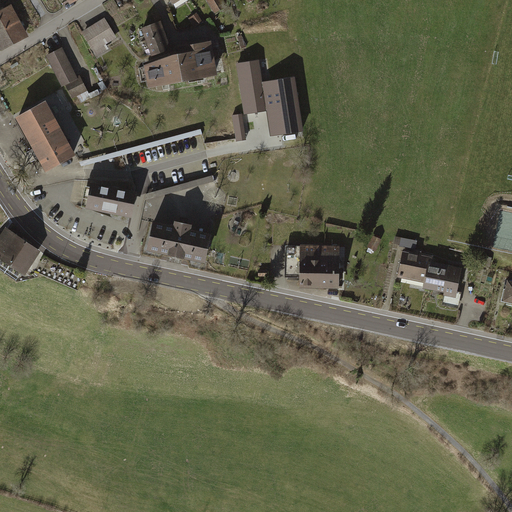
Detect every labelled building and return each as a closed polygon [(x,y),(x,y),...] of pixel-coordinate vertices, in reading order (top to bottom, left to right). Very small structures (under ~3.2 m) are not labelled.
[(53,0),(59,10),(76,0),(53,0)] [(227,5),(223,0),(206,0),(214,13),(227,5)] [(11,5),(0,10),(0,49),(1,52),(29,37),(11,5)] [(202,22),(196,13),(188,18),(194,27),(202,22)] [(104,18),(82,32),(97,57),(109,49),(106,45),(117,38),(104,18)] [(159,26),(135,34),(144,59),(168,51),(159,26)] [(178,59),(141,68),(145,91),(211,81),(203,45),(176,50),(178,59)] [(77,77),(62,48),(46,56),(62,87),(66,86),(72,99),(77,96),(87,91),(80,76),(77,77)] [(259,60),(236,64),(245,115),(267,112),(271,138),(305,133),(297,78),(263,83),(259,60)] [(87,91),(77,96),(81,104),(100,94),(98,90),(89,94),(87,91)] [(46,102),(15,118),(46,173),(76,157),(46,102)] [(239,113),(233,115),(238,141),(244,140),(239,113)] [(213,176),(146,194),(145,200),(215,181),(213,176)] [(90,183),(84,207),(129,217),(134,193),(90,183)] [(153,220),(147,249),(205,262),(211,234),(190,229),(191,224),(174,220),(173,224),(153,220)] [(5,229),(0,236),(0,260),(25,277),(41,252),(5,229)] [(395,244),(416,248),(418,241),(397,237),(395,244)] [(292,252),(295,290),(332,288),(330,249),(292,252)] [(418,291),(423,292),(429,267),(426,266),(428,260),(400,254),(395,279),(419,284),(418,291)] [(429,267),(423,292),(444,297),(442,305),(456,308),(458,296),(451,295),(456,273),(429,267)] [(511,285),(503,283),(499,306),(511,308),(511,285)]
